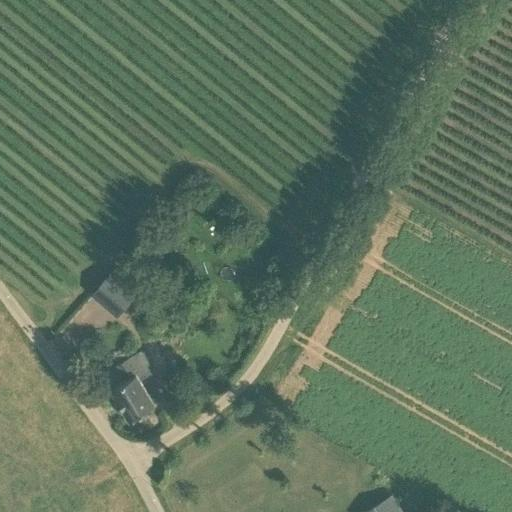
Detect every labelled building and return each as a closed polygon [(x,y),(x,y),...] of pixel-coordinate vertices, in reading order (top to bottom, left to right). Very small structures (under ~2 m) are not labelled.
[(162,269),(151,254),(133,268),(144,282),(162,269)] [(115,269),(92,295),(117,317),(140,291),(115,269)] [(181,311),(193,329),(205,321),(193,303),(181,311)] [(156,371),(143,349),(118,364),(127,379),(111,389),(130,420),(156,404),(141,380),(156,371)] [(421,511),(419,511),(403,511),(393,495),(366,511),(421,511)]
